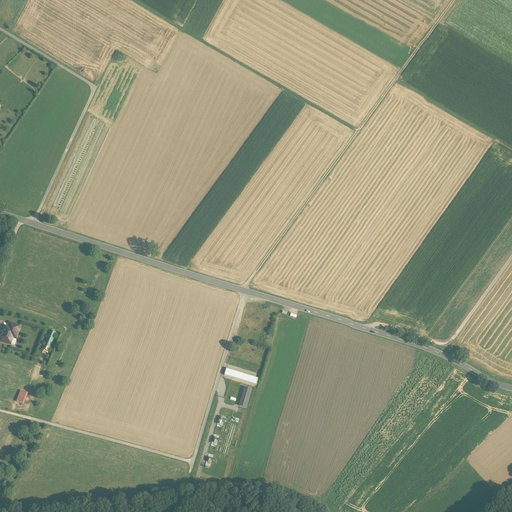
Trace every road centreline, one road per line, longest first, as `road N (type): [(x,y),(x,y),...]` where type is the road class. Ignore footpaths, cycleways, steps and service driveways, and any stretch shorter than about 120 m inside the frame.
road 1 (residential): [(0,215),(390,337),(511,390)]
road 2 (track): [(243,293),(454,0)]
road 3 (track): [(0,507),(214,498),(306,511)]
road 4 (track): [(0,32),(94,90),(33,226)]
road 5 (track): [(369,331),(380,325),(449,343),(511,258)]
